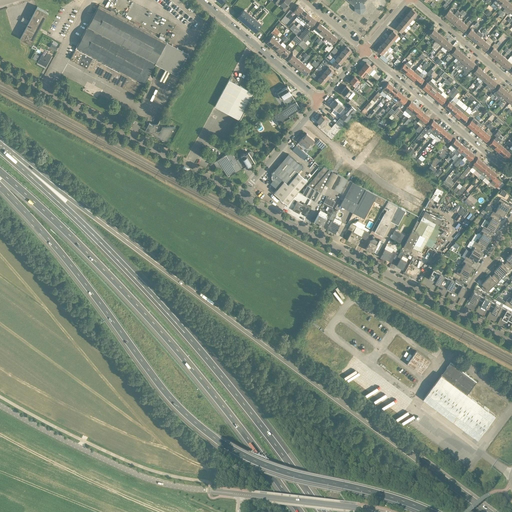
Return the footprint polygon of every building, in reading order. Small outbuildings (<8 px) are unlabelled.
[(282,0),(282,1),(280,4),(284,7),(282,9),(285,12),(289,7),(287,4),(290,0),(282,0)] [(346,0),(352,5),(354,6),(354,10),(358,13),(362,13),(366,9),(365,5),(363,3),(364,2),(365,2),(366,0),(346,0)] [(76,48),(70,59),(138,95),(143,84),(144,84),(155,63),(177,75),(188,53),(167,41),(98,5),(76,48)] [(26,28),(20,38),(31,44),(48,12),(37,6),(31,17),(30,16),(24,27),(26,28)] [(299,15),(303,9),(298,6),(294,11),(299,15)] [(238,17),(242,20),(248,13),(244,9),(238,17)] [(299,15),(297,17),(301,20),(307,13),(303,9),(299,15)] [(408,14),(413,18),(417,13),(412,9),(408,14)] [(445,15),(450,19),(454,14),(449,10),(445,15)] [(458,10),(454,14),(450,19),(454,23),(459,18),(462,14),(464,11),(463,10),(462,10),(460,12),(458,10)] [(253,17),(248,13),(242,20),(246,24),(253,17)] [(312,17),(307,13),(301,20),(306,24),(312,17)] [(413,18),(408,14),(404,18),(409,23),(413,18)] [(246,24),(251,28),(257,21),(253,17),(246,24)] [(302,40),(307,35),(310,31),(308,29),(311,25),(312,26),(316,20),(312,17),(306,24),(304,26),(307,28),(301,34),(299,37),(302,40)] [(409,23),(404,18),(400,23),(405,27),(409,23)] [(459,27),(464,22),(459,18),(454,23),(459,27)] [(261,24),(257,21),(251,28),(255,32),(261,24)] [(464,22),(459,27),(464,31),(469,26),(468,26),(466,24),(464,22)] [(315,28),(319,32),(324,27),(319,23),(315,28)] [(405,27),(400,23),(396,28),(401,32),(405,27)] [(272,46),(278,38),(280,37),(277,35),(280,32),(276,29),(278,27),(277,26),(271,32),(274,34),(267,42),(272,46)] [(296,26),(292,31),(296,35),(300,30),(296,26)] [(324,27),(319,32),(324,36),(328,31),(324,27)] [(434,38),(438,33),(433,29),(429,34),(434,38)] [(467,34),(472,38),(476,33),(471,29),(467,34)] [(476,33),(472,38),(477,42),(481,37),(483,34),(479,30),(476,33)] [(328,31),(324,36),(328,39),(333,34),(328,31)] [(389,36),(394,40),(398,35),(393,31),(389,36)] [(433,49),(443,37),(438,33),(434,38),(436,40),(434,43),(431,47),(433,49)] [(333,34),(328,39),(333,43),(337,38),(333,34)] [(299,44),(302,40),(296,35),(292,39),(299,44)] [(394,40),(389,36),(385,40),(390,45),(394,40)] [(443,46),(448,41),(443,37),(433,49),(436,51),(441,44),(443,46)] [(481,37),(477,42),(481,46),(486,41),(481,37)] [(276,49),(282,43),(279,41),(281,40),(278,38),(272,46),(276,49)] [(302,40),(299,44),(304,49),(308,45),(302,40)] [(390,45),(385,40),(381,45),(386,50),(390,45)] [(448,41),(443,46),(448,50),(453,45),(448,41)] [(486,41),(481,46),(486,50),(491,45),(486,41)] [(281,53),(287,46),(282,42),(282,43),(276,49),(281,53)] [(288,44),(287,46),(281,53),(285,57),(289,52),(289,51),(292,47),(288,44)] [(393,55),(386,50),(381,45),(377,50),(382,55),(380,57),(386,62),(393,55)] [(347,46),(343,50),(348,55),(352,51),(347,46)] [(451,53),(456,57),(460,52),(456,48),(451,53)] [(489,53),(494,57),(498,52),(493,48),(489,53)] [(348,55),(343,50),(339,55),(344,59),(348,55)] [(460,52),(456,57),(458,59),(453,66),(455,67),(465,56),(460,52)] [(498,52),(494,57),(499,61),(503,56),(498,52)] [(293,63),(297,58),(293,54),(288,60),(293,63)] [(39,60),(38,62),(46,66),(51,56),(49,55),(48,58),(42,55),(40,57),(39,60)] [(344,59),(339,55),(335,59),(341,64),(344,59)] [(465,56),(455,67),(450,74),(453,76),(458,70),(457,69),(458,68),(459,68),(461,70),(462,69),(470,60),(465,56)] [(503,56),(499,61),(503,65),(508,60),(503,56)] [(297,67),(301,62),(297,58),(293,63),(297,67)] [(439,66),(442,61),(438,58),(434,62),(439,66)] [(341,64),(335,59),(331,64),(337,68),(341,64)] [(470,60),(462,69),(465,71),(463,74),(465,75),(475,64),(470,60)] [(511,63),(508,60),(503,65),(508,69),(511,64),(511,63)] [(404,63),(400,68),(405,73),(409,68),(412,64),(408,61),(405,64),(404,63)] [(301,71),(306,66),(301,62),(297,67),(301,71)] [(362,67),(367,72),(370,74),(374,69),(366,62),(362,67)] [(429,76),(437,66),(435,64),(431,69),(426,74),(429,76)] [(306,66),(301,71),(306,75),(310,69),(306,66)] [(325,71),(330,76),(334,71),(329,67),(325,71)] [(367,72),(362,67),(358,72),(363,77),(367,72)] [(478,76),(483,71),(478,67),(473,72),(478,76)] [(409,68),(405,73),(410,77),(414,72),(410,68),(409,68)] [(417,68),(414,72),(410,77),(414,80),(421,72),(417,68)] [(330,76),(325,71),(321,76),(326,80),(330,76)] [(483,71),(478,76),(483,80),(487,75),(483,71)] [(422,72),(421,72),(414,80),(419,85),(424,79),(421,77),(424,74),(422,72)] [(487,75),(483,80),(488,84),(492,79),(487,75)] [(326,80),(321,76),(317,80),(323,85),(326,80)] [(356,90),(362,95),(364,93),(358,88),(359,86),(360,85),(358,83),(360,81),(354,76),(350,82),(355,86),(353,88),(354,88),(356,90)] [(229,79),(215,106),(241,120),(255,93),(229,79)] [(371,87),(373,85),(367,79),(365,82),(371,87)] [(492,79),(488,84),(485,87),(490,91),(492,88),(497,83),(492,79)] [(430,81),(428,83),(427,82),(422,87),(427,91),(434,84),(430,81)] [(387,94),(393,86),(388,82),(382,90),(383,91),(387,94)] [(434,84),(427,91),(432,95),(438,88),(434,84)] [(494,92),(499,97),(505,90),(500,85),(494,92)] [(290,90),(287,86),(282,89),(281,88),(276,91),(280,96),(279,96),(281,100),(282,99),(285,105),(294,99),(291,94),(290,92),(290,93),(289,91),(290,90)] [(347,97),(352,91),(346,86),(341,92),(347,97)] [(391,98),(398,90),(393,86),(387,94),(391,98)] [(448,94),(450,96),(456,89),(454,87),(448,94)] [(438,88),(432,95),(437,99),(441,94),(443,92),(438,88)] [(374,102),(381,94),(383,91),(382,90),(381,89),(378,92),(372,100),(374,102)] [(456,89),(450,96),(453,98),(459,91),(456,89)] [(396,103),(403,94),(398,90),(391,98),(391,99),(396,103)] [(505,90),(499,97),(503,101),(505,99),(509,94),(505,90)] [(488,96),(483,102),(485,104),(490,98),(492,99),(495,96),(490,93),(488,96)] [(403,94),(396,103),(400,107),(403,103),(408,98),(403,94)] [(441,94),(437,99),(442,103),(446,98),(441,94)] [(483,102),(488,96),(485,94),(482,97),(479,94),(476,97),(483,103),(483,102)] [(339,113),(344,107),(335,99),(330,105),(339,113)] [(411,110),(416,105),(411,101),(406,106),(411,110)] [(445,106),(450,110),(456,103),(453,101),(451,103),(449,101),(445,106)] [(275,118),(274,119),(278,125),(290,118),(289,116),(300,109),(296,102),(274,116),(275,118)] [(474,113),(482,104),(479,102),(472,111),(474,113)] [(453,113),(453,114),(454,115),(460,107),(456,103),(450,110),(453,113)] [(482,104),(474,113),(473,114),(476,116),(477,115),(484,107),(482,104)] [(416,105),(411,110),(409,113),(411,116),(409,118),(411,119),(416,114),(420,109),(416,105)] [(353,107),(352,106),(342,117),(346,121),(356,110),(355,108),(353,107)] [(394,117),(400,110),(398,107),(394,111),(391,108),(390,109),(390,108),(387,111),(388,112),(394,117)] [(460,107),(454,115),(455,116),(455,115),(459,118),(465,111),(460,107)] [(416,114),(420,118),(425,113),(420,109),(416,114)] [(400,110),(394,117),(397,120),(404,112),(400,110)] [(470,115),(465,111),(459,118),(464,122),(470,115)] [(425,113),(420,118),(418,121),(422,125),(423,123),(425,124),(430,117),(425,113)] [(322,115),(317,121),(319,123),(317,126),(332,139),(341,128),(335,123),(331,127),(325,122),(327,120),(322,115)] [(474,118),(473,117),(467,125),(472,129),(478,122),(481,118),(477,115),(476,116),(474,118)] [(357,117),(338,141),(357,157),(376,133),(357,117)] [(429,125),(431,127),(428,131),(425,128),(420,133),(423,136),(425,133),(428,136),(431,133),(438,124),(433,120),(429,125)] [(476,133),(483,125),(481,124),(478,122),(472,129),(476,133)] [(149,123),(145,131),(166,142),(175,127),(162,127),(162,129),(161,129),(161,130),(160,131),(159,131),(158,132),(157,132),(156,131),(155,132),(154,131),(157,125),(153,125),(149,123)] [(435,137),(436,136),(443,128),(438,124),(431,133),(435,137)] [(486,127),(483,125),(476,133),(481,137),(485,132),(483,130),(486,127)] [(443,137),(447,132),(443,128),(436,136),(441,140),(443,137)] [(498,130),(494,135),(496,136),(494,139),(493,139),(489,144),(494,148),(498,143),(501,139),(498,136),(501,132),(498,130)] [(447,132),(443,137),(448,141),(452,136),(447,132)] [(485,132),(481,137),(486,141),(490,136),(485,132)] [(301,139),(298,141),(305,147),(307,144),(309,145),(310,143),(311,144),(314,140),(306,134),(301,139)] [(322,150),(326,145),(319,139),(315,144),(322,150)] [(456,148),(460,143),(455,139),(451,144),(456,148)] [(456,148),(453,151),(458,155),(460,152),(465,147),(460,143),(456,148)] [(498,143),(494,148),(498,152),(503,147),(498,143)] [(440,154),(446,147),(443,144),(437,152),(440,154)] [(411,155),(415,151),(410,147),(407,151),(411,155)] [(465,156),(469,151),(465,147),(460,152),(465,156)] [(503,147),(498,152),(503,156),(507,151),(503,147)] [(507,151),(503,156),(508,160),(511,155),(511,150),(509,148),(507,151)] [(242,169),(236,160),(231,151),(217,160),(220,164),(218,168),(224,171),(228,177),(242,169)] [(236,160),(242,169),(247,166),(248,165),(249,164),(250,165),(255,162),(251,157),(253,156),(253,155),(253,153),(252,152),(251,151),(250,151),(245,154),(244,154),(240,156),(241,157),(236,160)] [(474,155),(469,151),(465,156),(468,158),(466,161),(468,163),(474,155)] [(272,176),(271,176),(272,179),(272,182),(271,183),(278,189),(274,193),(287,204),(304,184),(307,180),(298,173),(303,167),(288,154),(276,169),(276,171),(274,171),(273,171),(273,172),(272,172),(272,176)] [(472,167),(475,170),(482,162),(478,157),(473,163),(474,164),(472,167)] [(456,167),(462,160),(460,158),(454,165),(456,167)] [(482,162),(475,170),(480,174),(487,165),(482,162)] [(433,174),(437,170),(431,165),(427,170),(433,174)] [(482,180),(485,177),(492,169),(487,165),(480,174),(478,176),(482,180)] [(462,179),(471,169),(468,166),(459,177),(462,179)] [(307,185),(303,193),(308,196),(308,195),(317,199),(325,185),(340,193),(347,179),(324,167),(308,185),(307,185)] [(492,169),(485,177),(490,181),(490,182),(497,188),(501,182),(495,176),(497,174),(492,169)] [(449,187),(453,182),(451,181),(452,179),(448,175),(443,182),(449,187)] [(353,212),(366,189),(352,182),(340,205),(353,212)] [(460,196),(465,189),(462,186),(456,193),(460,196)] [(432,199),(438,202),(444,191),(437,188),(432,199)] [(366,189),(353,212),(364,218),(374,201),(384,206),(387,201),(366,189)] [(323,204),(329,207),(331,209),(335,202),(326,197),(323,204)] [(467,198),(464,201),(464,202),(471,208),(471,207),(473,206),(474,204),(467,198)] [(498,207),(506,211),(508,208),(509,208),(507,207),(508,206),(507,205),(508,202),(501,198),(497,203),(499,204),(498,207)] [(394,220),(400,208),(388,201),(382,212),(385,213),(375,232),(382,236),(392,219),(394,220)] [(297,202),(292,210),(299,214),(301,211),(307,214),(311,207),(304,204),(303,205),(297,202)] [(331,209),(329,207),(327,211),(328,211),(325,216),(319,213),(314,222),(320,225),(321,222),(323,224),(327,218),(329,219),(332,214),(334,210),(331,209)] [(492,213),(499,218),(501,215),(502,216),(503,215),(505,216),(504,215),(506,211),(498,207),(497,209),(495,208),(492,213)] [(489,222),(497,226),(499,223),(500,223),(498,222),(499,221),(498,220),(499,218),(492,213),(489,218),(490,219),(489,222)] [(332,214),(329,219),(332,220),(327,229),(335,233),(340,224),(333,221),(336,216),(332,214)] [(412,231),(403,247),(410,251),(412,247),(421,251),(434,227),(421,220),(414,232),(412,231)] [(483,228),(490,233),(492,230),(493,231),(494,230),(496,231),(495,230),(497,226),(489,222),(488,224),(486,223),(483,228)] [(357,245),(361,237),(366,240),(370,234),(351,224),(344,235),(348,237),(347,239),(357,245)] [(480,237),(488,242),(490,238),(491,238),(489,237),(490,236),(489,235),(490,233),(483,228),(480,233),(482,234),(480,237)] [(403,246),(408,237),(395,230),(390,239),(403,246)] [(474,243),(482,248),(483,245),(484,246),(485,245),(487,246),(486,245),(488,242),(480,237),(479,239),(477,238),(474,243)] [(370,241),(365,249),(369,251),(370,250),(373,252),(374,252),(377,253),(383,242),(380,240),(379,242),(375,239),(370,241)] [(471,252),(479,257),(481,253),(482,254),(482,253),(480,252),(481,251),(480,250),(482,248),(474,243),(471,248),(473,250),(471,252)] [(385,248),(380,257),(384,259),(385,258),(388,259),(388,260),(391,262),(396,253),(392,251),(392,252),(385,248)] [(400,258),(396,265),(403,269),(407,262),(401,258),(404,252),(401,251),(397,257),(400,258)] [(465,258),(473,263),(474,260),(475,261),(476,260),(478,261),(477,260),(479,257),(471,252),(470,254),(468,253),(465,258)] [(406,271),(411,273),(417,259),(412,257),(406,271)] [(462,267),(470,272),(472,268),(473,269),(473,268),(472,267),(472,266),(471,266),(473,263),(465,258),(462,264),(464,265),(462,267)] [(498,267),(504,273),(506,271),(507,272),(507,271),(509,269),(509,270),(511,268),(506,262),(504,264),(502,263),(500,264),(498,267)] [(470,272),(462,267),(461,270),(459,268),(456,274),(464,278),(465,276),(466,276),(467,275),(469,276),(468,276),(470,272)] [(493,275),(499,280),(501,278),(502,279),(506,275),(504,273),(498,267),(495,269),(494,271),(496,273),(493,275)] [(440,283),(444,275),(433,269),(429,277),(433,279),(432,280),(434,280),(435,280),(435,281),(439,284),(440,283)] [(444,275),(440,283),(444,285),(443,286),(445,286),(446,286),(446,287),(450,290),(451,289),(455,281),(444,275)] [(485,279),(492,286),(494,284),(496,282),(497,283),(499,280),(493,275),(491,277),(490,275),(488,277),(485,279)] [(492,286),(485,279),(483,282),(482,284),(483,285),(481,287),(487,293),(489,291),(488,290),(490,288),(492,286)] [(455,281),(451,289),(455,291),(454,291),(455,292),(456,291),(457,292),(457,293),(461,296),(466,287),(455,281)] [(480,304),(484,296),(473,291),(469,298),(468,299),(473,302),(474,301),(475,302),(476,303),(476,302),(480,304)] [(496,298),(503,304),(506,301),(499,295),(496,298)] [(491,310),(495,302),(484,296),(480,304),(479,305),(484,308),(485,307),(486,307),(486,308),(487,309),(487,308),(491,310)] [(511,297),(511,299),(509,297),(503,304),(511,308),(511,307),(511,297)] [(506,308),(495,302),(491,310),(490,311),(495,314),(496,313),(497,313),(497,314),(498,315),(498,314),(502,316),(506,308)] [(511,311),(506,308),(502,316),(501,317),(506,320),(507,318),(508,319),(508,320),(509,320),(511,321),(511,311)] [(416,351),(407,363),(421,373),(430,361),(416,351)] [(451,363),(424,399),(478,439),(496,415),(468,394),(477,382),(451,363)]
